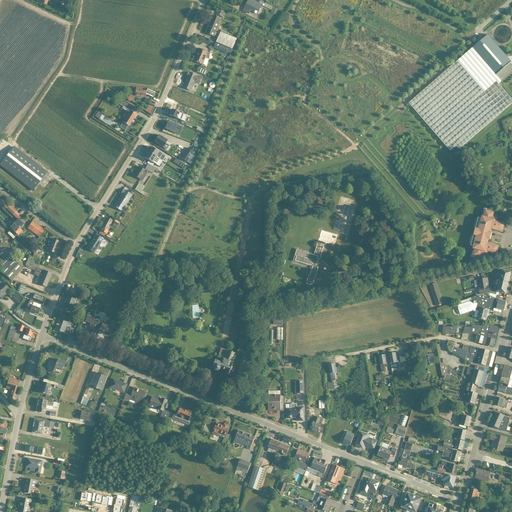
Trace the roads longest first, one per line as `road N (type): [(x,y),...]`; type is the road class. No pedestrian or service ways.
road 1 (track): [(70,257),(148,264),(161,253),(188,191),(247,198),(286,167),(353,147),(305,104),(322,57),(292,24),(297,0)]
road 2 (unclassified): [(362,461),(42,335)]
road 3 (tertiary): [(204,0),(149,127),(75,244)]
road 4 (track): [(188,191),(255,27)]
road 5 (track): [(353,147),(475,32)]
road 6 (track): [(394,0),(466,38),(511,1)]
